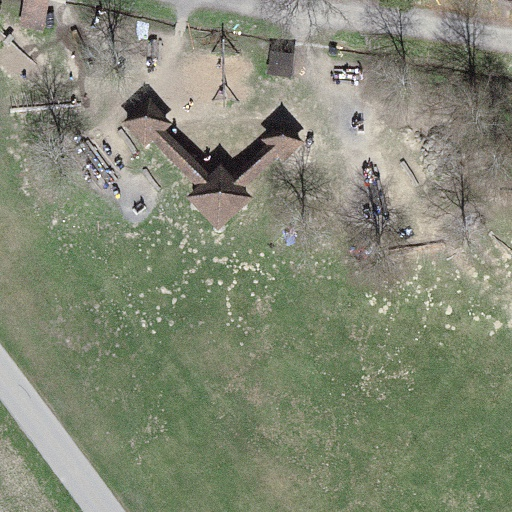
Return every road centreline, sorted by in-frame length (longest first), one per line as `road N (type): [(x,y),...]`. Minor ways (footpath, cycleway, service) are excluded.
road 1 (track): [(242,0),(511,41)]
road 2 (unclassified): [(0,349),(112,511)]
